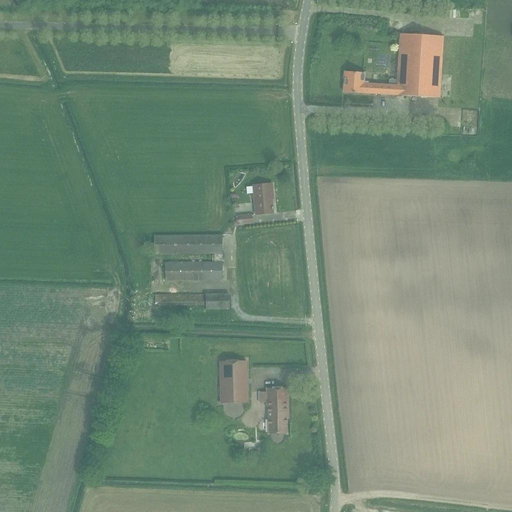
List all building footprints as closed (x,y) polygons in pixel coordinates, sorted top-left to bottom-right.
[(344,93),(470,100),(474,39),(400,34),(397,81),(390,80),(389,85),(369,84),(369,82),(364,82),(364,73),(345,72),(344,93)] [(272,184),(253,186),(256,215),(274,214),(273,210),(274,210),(274,207),(273,208),(272,195),(273,195),(272,184)] [(253,223),(252,215),(236,217),(237,225),(253,223)] [(222,236),(155,237),(156,256),(223,255),(222,236)] [(223,263),(166,264),(166,281),(223,281),(223,263)] [(229,295),(156,296),(156,306),(205,305),(205,311),(229,311),(229,295)] [(223,362),(223,404),(249,403),(249,361),(223,362)] [(288,388),(267,389),(267,392),(259,393),(260,403),(268,403),(268,407),(269,407),(269,435),(287,434),(287,419),(288,419),(288,388)]
